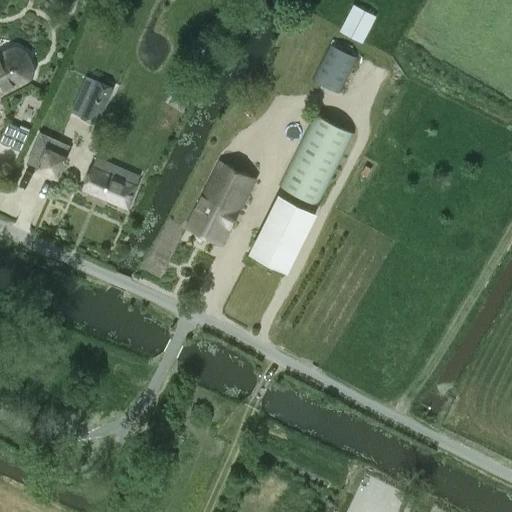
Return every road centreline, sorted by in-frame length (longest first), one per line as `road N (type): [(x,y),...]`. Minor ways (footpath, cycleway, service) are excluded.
road 1 (unclassified): [(511,478),(190,319)]
road 2 (unclassified): [(190,319),(0,225)]
road 3 (track): [(162,378),(0,294)]
